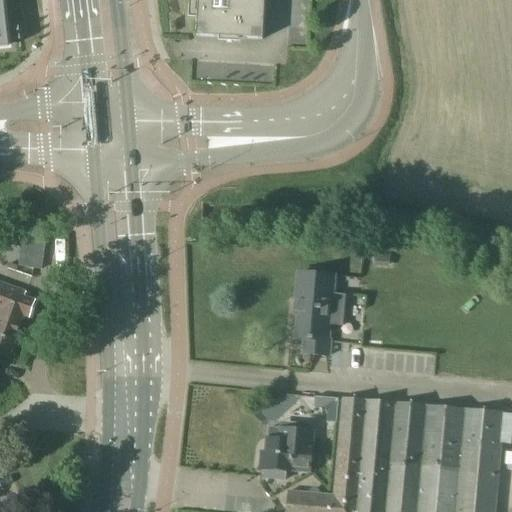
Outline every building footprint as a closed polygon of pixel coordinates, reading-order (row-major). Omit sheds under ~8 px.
[(2,0),(0,0),(0,49),(8,49),(2,0)] [(189,0),(189,15),(197,15),(196,37),(262,40),(264,0),(189,0)] [(156,27),(176,26),(175,14),(155,15),(156,27)] [(298,273),(294,315),(297,315),(295,339),(301,340),(300,355),(329,358),(331,341),(327,340),(328,326),(341,327),(344,295),(331,294),(333,277),(298,273)] [(0,314),(1,311),(22,319),(23,316),(30,319),(36,302),(25,298),(27,293),(0,283),(0,314)] [(0,354),(8,357),(22,319),(1,311),(0,314),(0,354)] [(287,492),(285,511),(494,511),(503,412),(342,398),(333,497),(287,492)] [(263,479),(285,481),(285,472),(289,472),(289,471),(309,473),(313,431),(267,428),(266,453),(262,453),(260,470),(264,470),(263,479)]
